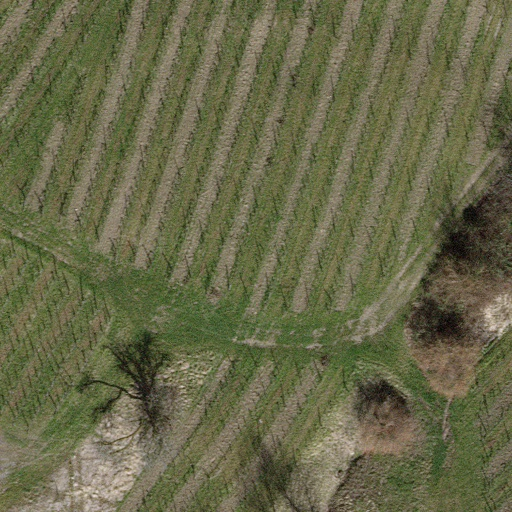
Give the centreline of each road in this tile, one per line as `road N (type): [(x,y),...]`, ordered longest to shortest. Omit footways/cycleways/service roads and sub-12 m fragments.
road 1 (track): [(0,451),(37,441),(173,336),(228,319),(288,325),(394,302),(511,149)]
road 2 (track): [(195,329),(162,293),(0,205)]
